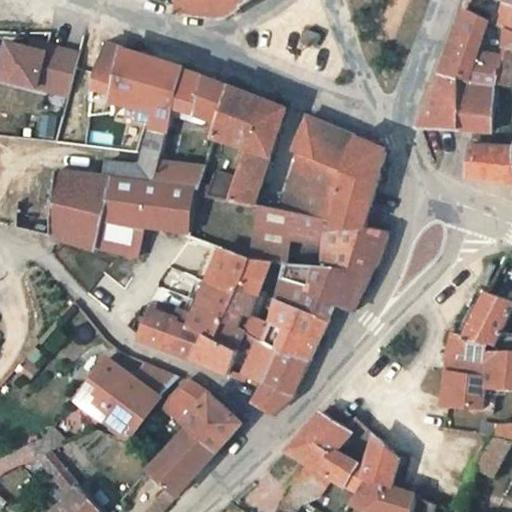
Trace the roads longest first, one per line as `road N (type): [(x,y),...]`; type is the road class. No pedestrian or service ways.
road 1 (residential): [(274,433),(226,389),(129,343),(45,259),(0,238)]
road 2 (residential): [(405,280),(437,321),(411,381),(392,403),(338,369)]
road 3 (residential): [(388,122),(206,47)]
road 4 (residential): [(442,0),(407,99),(388,122)]
road 5 (residential): [(388,122),(332,0)]
